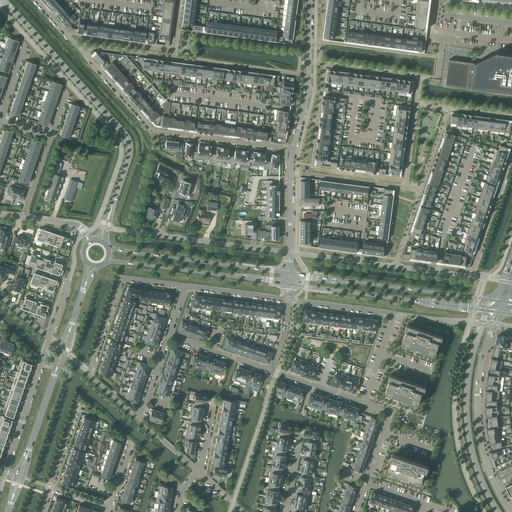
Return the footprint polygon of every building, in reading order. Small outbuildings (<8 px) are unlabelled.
[(50,10),(52,11),(53,10),(60,4),(56,0),(48,8),(50,10)] [(53,13),(55,16),(63,8),(60,4),(53,10),(52,11),(53,13)] [(57,18),(59,19),(60,18),(67,12),(68,11),(64,7),(63,8),(55,16),(57,18)] [(59,19),(63,23),(64,22),(70,16),(67,12),(60,18),(59,19)] [(64,25),(70,33),(73,28),(69,25),(74,20),(70,16),(64,22),(63,23),(64,25)] [(73,28),(70,33),(77,34),(77,33),(83,34),(83,33),(85,22),(79,21),(78,29),(73,28)] [(152,44),(156,44),(157,39),(153,38),(154,33),(148,32),(147,41),(153,42),(152,44)] [(293,33),(283,32),(283,38),(288,38),(288,43),(288,44),(292,44),(293,39),(292,38),(293,33)] [(335,33),(325,32),(324,34),(323,34),(323,40),(329,41),(329,38),(334,39),(335,33)] [(168,34),(159,33),(159,39),(165,40),(165,45),(169,46),(170,40),(168,40),(168,34)] [(7,37),(5,43),(16,46),(17,46),(19,41),(18,41),(18,39),(15,38),(14,39),(13,39),(7,37)] [(418,41),(416,50),(419,51),(418,53),(424,53),(425,46),(423,46),(423,41),(418,41)] [(5,43),(3,48),(14,52),(14,51),(16,51),(17,48),(18,46),(17,46),(16,46),(5,43)] [(6,49),(4,54),(12,57),(13,56),(14,56),(15,53),(16,53),(16,51),(14,51),(14,52),(3,48),(6,49)] [(446,85),(488,91),(511,94),(511,54),(497,52),(488,57),(475,63),(449,59),(446,85)] [(96,53),(92,56),(92,57),(100,66),(104,62),(96,53)] [(146,68),(147,69),(148,60),(143,59),(144,58),(138,57),(137,62),(143,63),(142,68),(143,68),(146,68)] [(0,58),(0,63),(9,67),(9,66),(10,66),(11,63),(12,64),(13,62),(12,61),(11,61),(11,62),(0,58)] [(26,66),(26,67),(34,69),(36,64),(28,61),(27,63),(26,66)] [(105,69),(108,73),(117,65),(113,61),(105,69)] [(9,67),(0,63),(0,69),(7,72),(8,73),(10,69),(11,67),(10,66),(9,66),(9,67)] [(111,77),(112,77),(120,69),(117,65),(108,73),(112,77),(111,77)] [(24,71),(24,72),(33,75),(34,69),(26,67),(25,68),(24,71)] [(111,77),(115,82),(116,81),(124,73),(120,69),(112,77),(111,77)] [(23,76),(22,77),(31,80),(33,75),(24,72),(24,73),(23,76)] [(116,81),(119,85),(127,78),(124,73),(116,81),(115,82),(116,81)] [(274,77),(269,76),(268,85),(270,85),(273,85),(274,80),(278,81),(279,76),(275,75),(274,75),(274,77)] [(21,81),(21,82),(29,85),(31,80),(22,77),(22,78),(21,81)] [(283,82),(282,87),(292,89),(292,84),(293,84),(294,78),(290,77),(289,78),(289,83),(284,82),(283,82)] [(119,85),(123,89),(131,82),(127,78),(119,85)] [(51,83),(50,86),(59,89),(60,90),(62,84),(61,84),(51,81),(52,81),(51,83)] [(19,86),(19,87),(27,90),(29,85),(21,82),(20,83),(19,86)] [(126,93),(126,94),(127,93),(135,86),(131,82),(123,89),(126,93)] [(50,86),(48,91),(57,94),(58,95),(60,90),(59,89),(50,86)] [(126,94),(129,98),(130,97),(138,90),(135,86),(127,93),(126,94)] [(17,91),(17,92),(26,95),(27,90),(19,87),(18,88),(17,91)] [(130,97),(134,101),(142,94),(138,90),(130,97),(129,98),(130,97)] [(48,91),(46,97),(55,100),(57,100),(58,95),(57,94),(48,91)] [(16,97),(15,97),(24,100),(26,95),(17,92),(17,94),(16,97)] [(134,101),(137,105),(146,98),(142,94),(134,101)] [(14,102),(13,103),(22,106),(24,100),(15,97),(15,99),(14,102)] [(46,97),(45,102),(53,105),(55,105),(57,100),(55,100),(46,97)] [(137,105),(141,109),(148,103),(149,102),(146,98),(137,105)] [(45,102),(43,107),(52,110),(53,110),(55,105),(53,105),(45,102)] [(12,107),(12,108),(20,111),(22,106),(13,103),(13,104),(12,107)] [(141,109),(145,113),(151,107),(148,103),(141,109)] [(71,104),(69,109),(78,112),(79,108),(79,107),(71,104)] [(43,107),(41,112),(50,115),(51,116),(53,110),(52,110),(43,107)] [(147,118),(148,117),(155,111),(151,107),(145,113),(148,117),(147,118)] [(20,111),(12,108),(11,109),(11,110),(10,113),(19,116),(20,111)] [(69,109),(67,114),(76,117),(78,112),(69,109)] [(152,121),(156,125),(160,117),(155,111),(148,117),(147,118),(151,122),(152,121)] [(41,112),(39,117),(48,120),(49,121),(51,116),(50,115),(41,112)] [(448,123),(456,124),(457,124),(458,115),(458,114),(452,113),(452,114),(451,114),(450,118),(448,123)] [(67,114),(65,119),(74,122),(76,117),(67,114)] [(167,128),(167,127),(168,118),(169,116),(163,115),(161,115),(160,117),(156,125),(161,126),(161,127),(167,128)] [(48,120),(39,117),(38,121),(38,122),(37,122),(46,125),(48,126),(49,121),(48,120)] [(65,119),(64,124),(72,127),(74,122),(65,119)] [(64,124),(62,130),(70,133),(72,127),(64,124)] [(3,133),(3,134),(11,137),(13,132),(4,129),(3,132),(3,133)] [(70,133),(62,130),(60,135),(69,138),(70,133)] [(262,131),(260,139),(266,140),(266,142),(270,142),(271,137),(266,136),(267,131),(264,131),(262,131)] [(276,132),(276,137),(282,138),(281,143),(281,144),(285,144),(286,138),(285,138),(286,133),(276,132)] [(446,132),(444,137),(445,137),(453,140),(455,135),(446,132)] [(1,138),(1,139),(9,142),(12,143),(13,142),(10,141),(11,137),(3,134),(2,135),(1,138)] [(445,138),(443,142),(452,145),(453,140),(445,137),(444,137),(445,138)] [(32,139),(30,144),(39,147),(40,147),(42,142),(41,142),(32,138),(32,139)] [(0,142),(0,144),(8,148),(9,142),(1,139),(1,140),(0,142)] [(169,148),(173,149),(173,151),(181,152),(181,145),(178,145),(178,142),(173,141),(171,141),(166,141),(166,142),(165,142),(164,146),(165,146),(165,147),(169,148)] [(440,147),(441,148),(450,151),(451,151),(453,146),(452,145),(443,142),(441,147),(440,147)] [(500,145),(498,150),(507,153),(509,148),(510,149),(511,144),(511,143),(507,142),(506,147),(500,145)] [(193,159),(194,152),(191,152),(192,144),(186,143),(185,148),(184,152),(185,152),(184,155),(190,155),(190,159),(193,159)] [(30,144),(28,149),(37,152),(39,152),(40,147),(39,147),(30,144)] [(198,156),(203,157),(205,146),(199,145),(198,153),(194,152),(193,159),(197,160),(198,156)] [(205,146),(203,157),(209,157),(208,161),(212,162),(213,155),(209,154),(211,146),(205,146)] [(221,159),(223,148),(217,147),(216,155),(213,155),(212,162),(215,162),(216,158),(221,159)] [(440,147),(438,152),(439,153),(448,156),(448,155),(450,151),(441,148),(440,147)] [(229,149),(223,148),(221,159),(227,160),(227,164),(230,164),(231,157),(228,157),(229,149)] [(28,149),(27,154),(36,157),(37,158),(39,152),(37,152),(28,149)] [(496,149),(494,155),(505,158),(507,153),(498,150),(496,149)] [(234,161),(240,162),(241,151),(235,150),(234,158),(231,157),(230,164),(234,165),(234,161)] [(245,166),(248,167),(249,160),(246,159),(247,151),(241,151),(240,162),(245,162),(245,166)] [(253,163),(258,164),(260,153),(254,152),(253,160),(249,160),(248,167),(252,167),(253,163)] [(439,153),(438,158),(448,161),(450,156),(448,155),(448,156),(439,153),(438,152),(439,153)] [(260,153),(258,164),(264,165),(263,168),(267,169),(268,162),(265,162),(266,154),(260,153)] [(27,154),(25,159),(34,162),(35,163),(37,158),(36,157),(27,154)] [(271,163),(268,162),(267,169),(270,169),(271,166),(277,167),(278,160),(279,160),(279,156),(272,155),(271,163)] [(494,155),(493,160),(504,163),(505,158),(494,155)] [(438,158),(436,163),(446,166),(448,161),(438,158)] [(25,159),(23,164),(32,167),(33,168),(35,163),(34,162),(25,159)] [(327,161),(317,160),(316,165),(322,166),(322,163),(324,163),(329,164),(331,164),(330,167),(337,168),(338,162),(327,161)] [(493,160),(491,165),(502,169),(503,169),(502,168),(504,163),(493,160)] [(436,163),(434,168),(444,172),(446,166),(436,163)] [(23,164),(21,170),(30,173),(32,173),(33,168),(32,167),(23,164)] [(157,178),(168,183),(172,176),(168,174),(170,171),(159,165),(156,172),(159,173),(157,178)] [(491,165),(489,170),(500,174),(501,174),(503,169),(502,169),(491,165)] [(389,169),(379,168),(378,173),(378,174),(385,175),(386,171),(387,171),(387,172),(392,173),(392,172),(394,172),(393,176),(394,176),(399,176),(400,171),(389,169)] [(434,168),(432,173),(443,177),(444,172),(434,168)] [(21,170),(20,175),(28,178),(30,178),(32,173),(30,173),(21,170)] [(488,174),(487,175),(488,175),(498,179),(499,179),(501,174),(500,174),(489,170),(488,174)] [(53,173),(50,184),(48,190),(49,190),(45,199),(54,202),(56,196),(57,196),(61,184),(63,177),(53,173)] [(432,173),(431,178),(439,181),(441,182),(443,177),(432,173)] [(28,178),(20,175),(18,180),(27,183),(28,183),(30,178),(28,178)] [(488,175),(487,175),(486,180),(488,181),(497,184),(498,179),(499,179),(498,179),(488,175)] [(428,183),(429,183),(432,184),(438,186),(438,184),(439,181),(431,178),(429,183),(428,183)] [(70,179),(68,184),(63,198),(71,201),(77,184),(78,182),(70,179)] [(181,184),(180,188),(180,189),(179,192),(182,193),(181,197),(190,200),(191,196),(188,195),(189,191),(190,192),(191,187),(190,187),(191,184),(191,183),(183,180),(182,184),(181,184)] [(269,185),(269,190),(278,190),(279,184),(272,184),(272,181),(265,181),(265,185),(269,185)] [(484,184),(483,188),(488,189),(494,191),(496,186),(491,184),(488,183),(485,182),(484,184)] [(427,184),(426,188),(427,188),(436,191),(438,186),(432,184),(429,183),(428,183),(427,184)] [(22,187),(15,184),(14,187),(11,186),(10,187),(9,187),(7,192),(8,193),(8,194),(12,195),(12,197),(14,198),(15,196),(21,198),(24,191),(21,190),(22,187)] [(426,188),(424,193),(425,193),(434,196),(436,191),(427,188),(426,188)] [(483,188),(481,193),(488,195),(492,197),(493,197),(492,196),(494,191),(488,189),(483,188)] [(425,194),(424,199),(434,202),(436,197),(434,196),(425,193),(424,193),(425,194)] [(481,193),(479,198),(488,201),(491,202),(492,202),(493,197),(492,197),(488,195),(481,193)] [(479,198),(478,203),(488,206),(489,207),(491,202),(492,202),(491,202),(488,201),(479,198)] [(434,202),(424,199),(422,204),(432,208),(434,202)] [(177,204),(175,209),(172,208),(171,213),(173,215),(173,217),(180,219),(181,217),(185,218),(188,210),(187,209),(188,206),(192,206),(192,202),(185,201),(185,205),(184,206),(179,204),(177,204)] [(208,202),(207,209),(216,211),(217,203),(208,202)] [(478,203),(476,208),(487,212),(488,210),(489,207),(488,206),(478,203)] [(157,209),(151,208),(151,207),(147,206),(145,217),(155,219),(157,209)] [(421,206),(419,211),(428,214),(430,209),(421,206)] [(474,213),(476,214),(485,217),(487,212),(476,208),(474,213)] [(203,214),(204,210),(199,210),(198,213),(198,220),(204,221),(204,222),(209,222),(210,215),(203,214)] [(278,212),(268,211),(268,217),(264,217),(264,220),(271,220),(271,217),(278,217),(278,212)] [(419,211),(417,216),(426,219),(426,220),(428,220),(430,215),(428,214),(419,211)] [(476,214),(474,219),(484,222),(485,217),(476,214)] [(417,216),(416,221),(424,224),(426,220),(426,219),(417,216)] [(472,218),(471,223),(482,227),(483,227),(482,227),(484,222),(474,219),(472,218)] [(300,226),(300,231),(301,231),(311,232),(311,226),(311,221),(301,220),(300,220),(300,221),(300,226)] [(416,221),(414,227),(422,229),(422,230),(424,230),(426,225),(424,224),(416,221)] [(252,224),(245,224),(245,234),(249,234),(249,233),(252,233),(252,228),(255,228),(255,222),(252,222),(252,224)] [(471,223),(469,228),(480,232),(481,233),(483,227),(482,227),(471,223)] [(271,236),(267,236),(267,238),(271,239),(278,239),(278,226),(271,226),(271,236)] [(422,229),(414,227),(412,232),(411,231),(409,236),(414,238),(416,233),(420,235),(422,230),(422,229)] [(36,241),(44,243),(48,231),(45,230),(40,228),(38,233),(36,241)] [(469,228),(467,234),(478,237),(479,238),(481,233),(480,232),(469,228)] [(1,248),(7,250),(11,237),(8,236),(9,232),(1,230),(0,233),(0,241),(2,243),(1,248)] [(45,242),(52,245),(54,238),(56,234),(51,232),(48,231),(44,243),(45,242)] [(301,231),(300,231),(300,237),(300,242),(300,243),(311,243),(311,237),(311,232),(301,231)] [(59,248),(59,249),(63,236),(61,235),(56,234),(54,238),(52,245),(59,247),(59,248)] [(467,234),(465,239),(477,242),(478,238),(479,238),(478,237),(467,234)] [(13,243),(16,244),(16,242),(18,243),(17,246),(22,248),(23,245),(26,246),(28,239),(18,236),(17,238),(15,237),(13,243)] [(63,236),(59,249),(67,251),(70,244),(71,239),(66,237),(63,236)] [(464,244),(466,245),(466,244),(475,248),(477,242),(465,239),(464,244)] [(367,254),(373,254),(373,253),(374,244),(369,243),(363,242),(362,252),(362,253),(367,254)] [(373,253),(373,254),(378,255),(383,256),(384,256),(385,245),(380,244),(374,244),(373,253)] [(466,244),(466,245),(464,250),(470,252),(468,256),(473,256),(474,253),(473,253),(475,248),(466,244)] [(410,258),(415,259),(416,249),(411,249),(410,255),(403,254),(401,259),(410,260),(410,258)] [(24,264),(36,267),(40,255),(32,252),(31,256),(27,255),(24,264)] [(36,267),(43,270),(47,259),(40,257),(40,255),(36,267)] [(461,255),(460,265),(465,266),(465,267),(469,268),(471,264),(470,264),(466,263),(467,256),(461,255)] [(43,270),(51,273),(55,260),(54,262),(47,259),(43,270)] [(55,260),(51,273),(59,275),(63,263),(55,260)] [(0,276),(3,277),(5,271),(14,275),(16,268),(4,264),(3,267),(0,266),(0,276)] [(12,288),(13,288),(13,290),(18,292),(19,290),(20,291),(24,279),(20,278),(22,271),(18,270),(12,288)] [(29,285),(37,287),(42,275),(39,274),(34,273),(32,277),(30,277),(29,281),(31,281),(29,285)] [(45,290),(49,278),(46,277),(42,275),(37,287),(37,288),(38,286),(45,289),(45,290)] [(49,278),(45,290),(53,293),(55,285),(57,281),(52,279),(49,278)] [(126,293),(125,297),(131,299),(132,295),(140,296),(139,300),(141,289),(137,289),(135,289),(135,288),(128,287),(125,293),(126,293)] [(171,293),(165,292),(165,293),(163,305),(169,306),(171,293)] [(199,309),(200,297),(198,296),(194,296),(193,302),(191,302),(190,308),(193,308),(193,309),(193,308),(199,309)] [(26,311),(29,312),(31,307),(33,299),(25,297),(24,301),(23,303),(23,304),(21,309),(26,311)] [(124,299),(123,303),(135,307),(137,301),(131,300),(131,299),(125,297),(125,298),(125,300),(124,299)] [(219,312),(221,299),(217,299),(214,298),(213,298),(210,298),(206,297),(205,310),(205,307),(211,308),(212,308),(213,308),(219,309),(219,312)] [(34,313),(37,314),(41,302),(33,299),(31,307),(29,312),(34,313)] [(41,302),(37,314),(39,315),(45,317),(46,312),(49,305),(41,302)] [(122,305),(121,309),(133,313),(135,307),(123,303),(123,304),(123,305),(122,305)] [(120,311),(119,314),(131,318),(133,313),(121,309),(121,311),(120,311)] [(118,316),(117,320),(129,324),(131,318),(119,314),(119,315),(119,317),(118,316)] [(152,320),(162,324),(164,320),(164,319),(156,316),(154,321),(152,320)] [(371,320),(369,332),(375,332),(375,333),(376,328),(376,327),(377,327),(379,324),(378,324),(376,323),(377,322),(377,320),(374,320),(373,320),(371,319),(371,320)] [(116,322),(115,326),(127,330),(129,324),(117,320),(117,321),(117,322),(116,322)] [(152,320),(150,326),(161,329),(162,324),(152,320)] [(178,331),(184,333),(187,322),(182,320),(178,331)] [(184,333),(189,335),(193,324),(187,322),(184,333)] [(189,335),(194,337),(198,326),(197,326),(197,328),(192,326),(193,324),(189,335)] [(408,325),(407,329),(406,331),(402,343),(414,347),(418,348),(435,354),(439,342),(440,340),(441,336),(421,330),(420,329),(409,325),(408,325)] [(114,328),(113,331),(125,336),(127,330),(115,326),(115,328),(114,328)] [(150,326),(148,331),(159,334),(161,329),(150,326)] [(194,337),(199,338),(203,328),(198,326),(194,337)] [(203,328),(199,338),(204,340),(208,329),(203,328)] [(125,336),(113,331),(113,332),(114,332),(113,334),(112,334),(111,337),(123,341),(125,336)] [(148,331),(147,336),(157,339),(159,334),(148,331)] [(506,348),(507,348),(508,337),(504,336),(504,335),(498,334),(498,335),(497,335),(494,344),(501,346),(501,347),(502,347),(506,347),(506,348)] [(157,339),(147,336),(145,341),(155,345),(157,339)] [(224,347),(230,349),(234,338),(233,340),(227,338),(224,347)] [(230,349),(235,351),(239,340),(234,338),(230,349)] [(110,342),(108,345),(120,349),(122,343),(110,339),(110,340),(111,340),(110,342)] [(235,351),(241,353),(245,342),(244,342),(244,344),(239,342),(239,340),(235,351)] [(7,341),(3,353),(9,355),(13,344),(11,343),(10,343),(11,342),(7,341)] [(241,353),(246,354),(250,344),(245,342),(241,353)] [(246,354),(252,356),(255,345),(254,347),(249,346),(250,344),(246,354)] [(498,357),(501,347),(501,346),(494,344),(495,345),(492,356),(498,357)] [(108,347),(106,351),(119,355),(120,349),(108,345),(108,346),(109,346),(108,347)] [(252,356),(257,358),(261,347),(255,345),(252,356)] [(257,358),(262,360),(266,349),(261,347),(257,358)] [(172,349),(171,354),(179,357),(181,352),(172,349)] [(266,349),(262,360),(268,362),(271,353),(266,351),(266,349)] [(106,353),(104,356),(117,361),(119,355),(106,351),(107,351),(106,353)] [(198,368),(202,355),(197,353),(194,359),(192,358),(192,357),(190,364),(193,365),(193,364),(198,366),(198,368)] [(171,354),(169,360),(180,364),(180,363),(178,363),(179,357),(171,354)] [(204,369),(207,370),(209,363),(209,364),(206,363),(207,361),(208,357),(202,355),(198,368),(204,370),(204,369)] [(104,359),(103,362),(115,366),(117,361),(104,356),(104,357),(105,357),(104,359)] [(294,371),(297,372),(297,371),(301,360),(301,359),(301,360),(295,358),(296,358),(295,358),(295,357),(294,360),(291,370),(294,371)] [(491,358),(490,363),(501,366),(502,361),(491,358)] [(209,372),(215,374),(219,361),(214,359),(212,363),(212,364),(211,365),(209,364),(209,363),(207,370),(209,371),(209,372)] [(21,360),(19,366),(29,369),(31,363),(27,362),(21,360)] [(169,360),(167,365),(178,369),(180,364),(169,360)] [(299,373),(303,374),(307,361),(306,362),(301,360),(297,371),(297,372),(299,373)] [(219,361),(215,374),(221,376),(221,375),(224,376),(226,369),(226,370),(223,369),(225,363),(219,361)] [(306,375),(308,376),(308,375),(312,363),(312,364),(307,362),(307,361),(303,374),(306,375)] [(100,368),(101,368),(113,372),(115,366),(103,362),(102,363),(103,363),(102,365),(102,364),(101,368),(100,368)] [(138,362),(136,367),(147,371),(148,365),(138,362)] [(308,375),(308,376),(311,376),(314,378),(318,365),(318,366),(313,364),(313,363),(312,363),(308,375)] [(167,365),(165,371),(176,374),(178,369),(167,365)] [(19,366),(17,372),(27,375),(29,369),(19,366)] [(134,372),(145,376),(147,371),(136,367),(138,368),(136,373),(134,372)] [(234,380),(240,382),(244,369),(238,367),(236,373),(234,372),(232,378),(234,379),(234,380)] [(101,368),(100,368),(98,374),(99,374),(104,376),(104,377),(108,378),(108,377),(111,378),(113,372),(101,368)] [(246,383),(249,384),(251,378),(248,377),(249,375),(250,371),(244,369),(240,382),(241,380),(246,382),(246,383)] [(162,373),(161,375),(174,380),(176,374),(165,371),(164,374),(162,373)] [(17,372),(15,378),(25,381),(26,381),(27,377),(26,377),(27,375),(17,372)] [(134,372),(132,377),(143,381),(145,376),(134,372)] [(336,385),(338,386),(338,385),(342,374),(342,373),(342,374),(337,372),(336,372),(335,374),(332,384),(336,385)] [(251,378),(249,384),(251,385),(251,386),(257,388),(262,375),(261,375),(255,373),(254,377),(253,379),(251,378)] [(341,387),(344,388),(348,375),(348,376),(342,374),(338,385),(338,386),(341,387)] [(161,375),(159,381),(172,385),(174,380),(161,375)] [(347,389),(349,390),(350,389),(354,377),(353,377),(353,380),(347,378),(348,376),(348,375),(344,388),(347,389)] [(401,398),(418,404),(422,392),(423,390),(424,386),(404,380),(403,379),(392,375),(391,375),(390,379),(389,381),(385,393),(397,397),(401,398)] [(131,382),(141,386),(143,381),(132,377),(132,378),(134,378),(133,383),(131,382)] [(350,389),(349,390),(352,391),(355,392),(359,382),(360,379),(359,379),(359,380),(354,378),(354,377),(350,389)] [(15,378),(13,384),(23,387),(24,387),(25,383),(24,383),(25,381),(26,382),(26,381),(25,381),(15,378)] [(161,384),(160,387),(170,391),(172,385),(159,381),(159,383),(161,384)] [(282,395),(285,396),(287,390),(284,390),(285,388),(286,383),(285,383),(280,381),(276,394),(282,396),(282,395)] [(129,388),(130,388),(140,391),(141,386),(131,382),(129,388)] [(13,384),(11,390),(21,393),(22,393),(23,389),(22,389),(23,387),(23,388),(24,387),(23,387),(13,384)] [(287,398),(293,400),(297,387),(291,385),(290,390),(289,391),(287,391),(287,390),(285,396),(287,397),(287,398)] [(170,391),(160,387),(158,392),(168,396),(170,391)] [(297,387),(293,400),(298,402),(299,402),(299,401),(302,402),(304,396),(303,396),(301,395),(302,393),(303,389),(297,387)] [(130,388),(128,393),(138,396),(140,391),(130,388)] [(11,390),(9,396),(19,399),(21,393),(22,393),(21,393),(11,390)] [(138,396),(128,393),(127,393),(125,398),(136,402),(138,396)] [(309,406),(314,408),(319,395),(313,393),(312,397),(311,399),(308,398),(309,397),(308,397),(306,404),(308,404),(309,405),(309,406)] [(192,403),(192,404),(204,406),(205,402),(206,402),(207,397),(206,396),(200,395),(197,394),(197,395),(195,394),(195,395),(194,395),(193,395),(192,395),(192,397),(193,398),(193,399),(194,399),(194,400),(194,401),(194,404),(192,403)] [(321,409),(323,410),(325,403),(325,404),(323,403),(323,401),(325,397),(319,395),(314,408),(320,410),(321,409)] [(9,396),(7,402),(17,405),(19,399),(9,396)] [(326,411),(331,413),(336,401),(330,399),(329,403),(328,405),(325,404),(326,403),(325,403),(323,410),(326,410),(326,411)] [(223,404),(223,406),(236,408),(237,402),(226,400),(225,404),(223,404)] [(338,414),(340,415),(343,409),(342,409),(342,410),(340,409),(340,407),(342,403),(336,401),(331,413),(337,415),(338,414)] [(7,402),(4,407),(15,411),(17,405),(7,402)] [(192,413),(203,415),(204,412),(203,412),(204,409),(203,409),(203,408),(204,406),(192,404),(191,407),(190,412),(192,413)] [(343,417),(349,419),(353,406),(347,404),(346,409),(345,410),(342,410),(343,409),(340,415),(343,416),(343,417)] [(224,408),(223,412),(235,414),(236,408),(223,406),(222,408),(224,408)] [(353,406),(349,419),(354,421),(355,420),(357,421),(360,415),(359,415),(357,415),(357,414),(357,412),(359,408),(353,406)] [(15,411),(4,407),(4,408),(2,414),(5,414),(13,417),(15,411)] [(148,419),(162,424),(166,414),(150,408),(149,412),(151,413),(148,419)] [(188,421),(200,424),(201,420),(202,420),(202,417),(203,417),(203,415),(192,413),(191,418),(191,421),(188,421)] [(2,416),(0,420),(0,422),(10,426),(12,420),(11,419),(2,416)] [(83,417),(81,423),(82,423),(94,427),(96,421),(93,420),(93,419),(90,418),(89,419),(84,417),(83,417)] [(222,420),(221,424),(233,426),(233,425),(231,425),(232,420),(234,420),(220,417),(220,419),(222,420)] [(367,421),(367,422),(379,426),(380,425),(378,424),(380,420),(379,420),(371,417),(369,422),(367,421)] [(187,424),(186,430),(199,433),(200,433),(201,429),(200,429),(200,426),(200,424),(188,421),(188,424),(187,424)] [(0,422),(0,429),(8,432),(10,428),(9,428),(10,426),(0,422)] [(367,422),(366,427),(377,431),(378,430),(376,429),(377,426),(379,427),(379,426),(367,422)] [(81,425),(80,429),(92,433),(94,427),(82,423),(81,423),(82,423),(82,424),(82,425),(81,425)] [(279,430),(278,433),(290,436),(291,432),(292,432),(293,427),(292,427),(286,425),(283,424),(283,425),(279,424),(278,430),(279,430)] [(366,427),(364,432),(376,436),(376,435),(375,434),(376,431),(377,432),(377,431),(366,427)] [(0,429),(0,435),(6,438),(8,434),(7,434),(8,432),(0,429)] [(79,431),(78,434),(90,438),(92,433),(80,429),(80,431),(79,431)] [(219,432),(219,435),(231,437),(232,432),(218,429),(218,431),(220,431),(219,432)] [(199,433),(186,430),(185,435),(186,435),(185,439),(197,441),(198,438),(198,437),(199,435),(200,435),(200,433),(199,433)] [(314,437),(313,440),(321,442),(322,438),(321,438),(322,432),(318,432),(319,432),(318,432),(318,431),(316,431),(315,431),(309,430),(308,430),(307,436),(308,436),(314,437)] [(364,432),(362,437),(374,441),(374,440),(373,440),(374,437),(375,437),(376,436),(364,432)] [(276,442),(290,445),(290,444),(290,442),(289,442),(290,439),(289,439),(290,436),(278,433),(278,434),(280,434),(279,437),(278,442),(276,442)] [(77,436),(76,440),(88,444),(90,438),(78,434),(78,435),(78,437),(77,436)] [(216,439),(216,440),(229,443),(231,437),(219,435),(218,439),(216,439)] [(364,438),(362,443),(372,446),(373,445),(371,445),(372,442),(374,442),(374,441),(362,437),(364,438)] [(88,444),(76,440),(76,441),(76,442),(75,442),(74,446),(86,450),(88,444)] [(113,441),(111,445),(120,448),(122,442),(119,442),(113,440),(113,441)] [(217,443),(217,447),(228,449),(226,448),(227,443),(229,443),(216,440),(216,443),(217,443)] [(306,445),(305,448),(319,450),(320,444),(319,444),(319,441),(321,442),(313,440),(312,443),(307,442),(307,445),(306,445)] [(195,449),(194,449),(195,442),(188,441),(187,447),(185,446),(184,451),(186,451),(186,452),(193,453),(194,449),(195,449)] [(501,441),(489,444),(491,450),(502,447),(501,441)] [(275,448),(274,451),(287,453),(287,450),(288,450),(288,447),(289,447),(289,445),(290,445),(276,442),(275,448)] [(362,443),(360,448),(370,451),(371,450),(369,450),(370,447),(372,447),(372,446),(362,443)] [(111,445),(109,450),(118,453),(120,448),(111,445)] [(214,450),(214,452),(227,455),(228,449),(217,447),(216,450),(214,450)] [(72,450),(71,454),(83,458),(85,452),(73,448),(74,449),(73,450),(72,450)] [(310,455),(310,458),(316,459),(317,456),(318,456),(319,450),(305,448),(304,451),(305,451),(305,452),(305,454),(310,455)] [(357,452),(369,456),(369,455),(368,455),(369,452),(370,452),(370,451),(360,448),(359,453),(357,452)] [(503,455),(502,449),(490,452),(492,458),(503,455)] [(109,450),(108,455),(116,458),(118,453),(109,450)] [(274,454),(272,460),(285,462),(286,462),(287,460),(286,459),(287,457),(286,457),(286,456),(287,453),(274,451),(274,454)] [(215,454),(214,458),(226,460),(227,455),(214,452),(213,454),(215,454)] [(357,452),(355,457),(367,462),(367,461),(366,460),(367,457),(368,457),(369,456),(357,452)] [(71,456),(69,459),(81,463),(83,458),(71,454),(72,454),(71,456)] [(393,458),(392,460),(388,472),(400,476),(404,477),(420,483),(421,483),(425,471),(426,469),(426,468),(427,465),(426,465),(407,459),(406,458),(395,454),(394,454),(393,456),(393,458)] [(108,455),(106,460),(115,463),(116,458),(108,455)] [(353,462),(353,463),(364,466),(365,462),(367,463),(367,462),(355,457),(355,458),(357,458),(355,463),(353,462)] [(226,460),(214,458),(214,462),(212,462),(212,464),(225,466),(226,460)] [(302,465),(315,468),(316,462),(316,459),(310,458),(309,461),(304,459),(304,460),(303,463),(302,462),(302,465)] [(69,461),(67,465),(79,469),(81,463),(69,459),(69,460),(70,460),(69,462),(69,461)] [(131,463),(131,464),(133,464),(143,468),(144,467),(142,467),(144,462),(138,460),(135,459),(134,463),(133,462),(132,462),(131,463)] [(106,460),(104,465),(113,468),(115,463),(106,460)] [(272,465),(271,469),(283,471),(284,468),(285,465),(286,465),(286,462),(285,462),(272,460),(275,460),(274,465),(272,465)] [(504,462),(500,465),(504,475),(509,473),(504,462)] [(364,466),(353,463),(352,468),(362,471),(362,472),(364,466)] [(133,466),(132,470),(140,473),(142,468),(143,469),(143,468),(133,464),(131,464),(131,465),(133,466)] [(67,467),(65,471),(78,475),(79,469),(67,465),(68,466),(67,467)] [(104,465),(102,470),(111,473),(113,468),(104,465)] [(210,471),(214,472),(213,474),(218,475),(220,475),(220,476),(221,476),(225,476),(226,469),(215,467),(215,465),(211,465),(210,471)] [(307,472),(306,475),(314,477),(315,474),(314,473),(315,468),(302,465),(302,466),(301,468),(302,468),(301,471),(307,472)] [(504,475),(500,465),(495,467),(499,477),(504,475)] [(270,472),(269,477),(283,480),(283,479),(283,477),(283,474),(282,474),(283,474),(283,471),(271,469),(270,472)] [(102,470),(100,476),(103,477),(109,479),(110,478),(111,473),(102,470)] [(128,473),(128,474),(130,475),(140,478),(140,477),(139,477),(140,473),(132,470),(130,473),(129,473),(128,472),(128,473)] [(63,476),(76,481),(78,475),(65,471),(66,471),(65,473),(64,476),(63,476)] [(129,476),(128,480),(137,483),(138,478),(140,479),(140,478),(130,475),(128,474),(127,476),(129,476)] [(299,480),(298,483),(299,483),(312,486),(313,480),(314,480),(314,477),(306,475),(306,478),(300,477),(300,480),(299,480)] [(63,476),(61,482),(67,484),(67,485),(71,486),(74,486),(76,481),(63,476)] [(268,483),(268,486),(280,489),(280,486),(280,485),(281,485),(281,483),(282,483),(283,481),(283,480),(269,477),(268,483)] [(125,482),(124,484),(136,488),(137,488),(135,487),(137,483),(128,480),(127,483),(125,482)] [(303,493),(309,494),(310,491),(311,491),(312,486),(299,483),(298,483),(298,486),(299,486),(298,489),(303,490),(303,493)] [(126,487),(125,490),(133,493),(135,489),(136,489),(136,488),(124,484),(124,486),(126,487)] [(344,489),(356,493),(356,492),(355,492),(357,487),(356,487),(348,484),(346,489),(344,489)] [(159,485),(158,492),(172,495),(172,492),(171,492),(172,488),(171,488),(171,487),(171,488),(166,487),(166,486),(163,485),(163,486),(159,485)] [(267,490),(266,495),(279,498),(280,498),(280,495),(279,495),(279,493),(280,492),(279,492),(280,489),(268,486),(270,487),(269,490),(267,490)] [(344,489),(343,494),(354,498),(355,497),(353,497),(354,494),(356,494),(356,493),(344,489)] [(121,493),(121,494),(123,495),(133,498),(132,497),(133,493),(125,490),(123,493),(121,493)] [(158,492),(157,498),(169,500),(170,500),(171,496),(172,496),(172,495),(158,492)] [(369,503),(374,505),(378,494),(374,493),(373,492),(372,492),(373,492),(372,495),(370,495),(369,498),(370,498),(370,501),(369,501),(369,503)] [(295,500),(295,501),(309,503),(310,497),(309,497),(309,494),(303,493),(302,496),(297,495),(296,498),(295,500)] [(123,495),(121,494),(120,496),(122,497),(121,500),(127,503),(130,504),(131,499),(133,499),(133,498),(123,495)] [(344,495),(343,500),(353,503),(353,502),(352,502),(353,499),(354,499),(354,498),(343,494),(342,495),(344,495)] [(379,506),(379,507),(383,496),(378,494),(374,505),(375,505),(375,503),(380,505),(379,506)] [(265,501),(264,503),(276,506),(277,503),(278,503),(278,502),(278,500),(279,501),(280,498),(279,498),(266,495),(265,501)] [(379,507),(384,508),(388,498),(384,496),(383,496),(379,507)] [(56,498),(54,503),(54,504),(66,508),(68,502),(66,501),(66,500),(62,499),(62,500),(56,498)] [(157,498),(156,503),(170,506),(170,504),(169,504),(170,500),(169,500),(157,498)] [(389,510),(390,510),(393,499),(388,498),(384,508),(385,508),(385,507),(390,508),(389,510)] [(390,510),(395,511),(398,501),(394,500),(394,499),(393,499),(390,510)] [(343,500),(341,505),(351,508),(351,507),(350,507),(351,504),(352,504),(353,503),(343,500)] [(300,508),(300,511),(306,511),(307,509),(305,508),(306,503),(308,503),(309,503),(295,501),(295,502),(295,504),(295,506),(295,507),(300,508)] [(396,510),(400,511),(403,503),(398,501),(395,511),(396,510)] [(54,503),(52,509),(60,511),(64,511),(66,508),(54,504),(54,503)] [(155,509),(167,511),(168,511),(168,508),(169,508),(170,506),(156,503),(158,504),(157,509),(155,509)] [(263,507),(262,511),(275,511),(276,510),(276,509),(276,506),(264,503),(264,504),(266,505),(266,508),(263,507)] [(406,511),(409,505),(405,503),(404,503),(403,503),(400,511),(406,511)]
